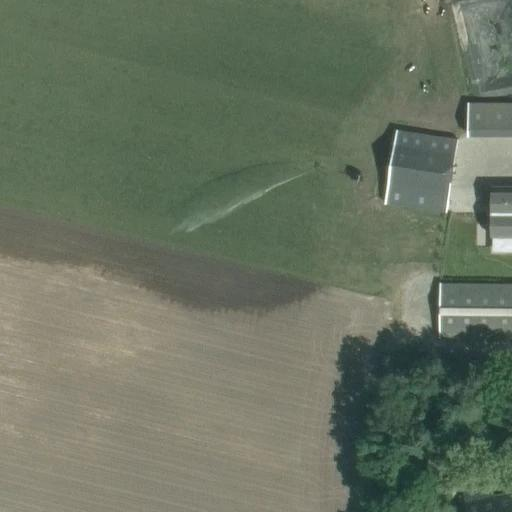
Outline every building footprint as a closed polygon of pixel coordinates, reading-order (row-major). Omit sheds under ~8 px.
[(468,135),(508,135),(511,134),(511,102),(468,103),(468,135)] [(385,201),(448,210),(458,138),(396,129),(385,201)] [(511,186),(491,186),(491,212),(511,212),(511,186)] [(511,212),(491,212),(491,236),(511,236),(511,212)] [(439,336),(511,336),(511,284),(440,284),(439,336)] [(511,511),(511,492),(487,498),(483,482),(461,487),(466,511),(511,511)]
